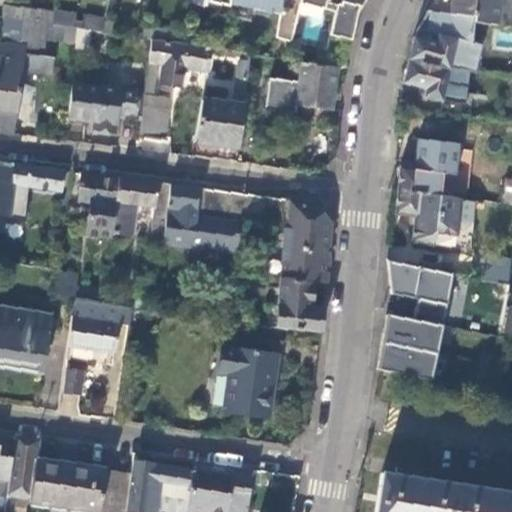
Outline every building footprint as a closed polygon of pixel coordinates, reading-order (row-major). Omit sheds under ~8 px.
[(107,0),(96,0),(93,17),(91,30),(102,31),(106,11),(107,0)] [(237,0),(253,3),(252,9),(279,13),(281,0),(237,0)] [(275,37),(288,39),(295,0),(330,6),(324,44),(317,42),(315,63),(337,66),(344,67),(354,21),(356,15),(363,0),(281,0),(279,13),(275,37)] [(431,0),(426,10),(474,17),(474,22),(497,26),(500,0),(431,0)] [(511,0),(500,0),(497,26),(511,27),(511,0)] [(1,17),(4,17),(48,23),(52,24),(53,14),(3,6),(1,17)] [(462,38),(472,33),(474,22),(474,17),(426,10),(416,29),(436,33),(435,40),(412,35),(410,48),(408,57),(458,69),(462,50),(453,48),(455,37),(462,38)] [(73,14),(54,11),(53,14),(52,24),(77,28),(81,28),(82,23),(71,21),(73,14)] [(83,16),(82,23),(81,28),(91,30),(93,17),(83,16)] [(4,17),(0,44),(0,131),(12,133),(21,69),(51,74),(54,57),(44,56),(48,23),(4,17)] [(182,43),(184,32),(163,29),(161,40),(182,43)] [(128,35),(102,31),(101,48),(126,51),(128,35)] [(161,40),(151,39),(144,96),(152,97),(157,66),(162,66),(159,86),(181,90),(184,69),(204,72),(207,48),(203,47),(182,43),(161,40)] [(249,54),(222,50),(207,48),(204,72),(203,77),(238,82),(246,83),(249,54)] [(469,89),(471,70),(458,69),(408,57),(405,69),(403,82),(425,86),(423,95),(442,99),(445,100),(467,102),(469,89)] [(315,63),(300,61),(298,81),(268,77),(264,109),(294,113),(296,104),(331,109),(333,92),(337,66),(315,63)] [(134,116),(137,93),(129,92),(130,84),(117,82),(116,90),(71,83),(67,118),(94,121),(93,128),(114,131),(117,113),(134,116)] [(244,98),(246,83),(238,82),(236,97),(244,98)] [(22,84),(18,120),(32,122),(36,86),(22,84)] [(467,102),(445,100),(444,111),(466,114),(472,114),(475,89),(469,89),(467,102)] [(199,100),(193,142),(238,147),(243,105),(199,100)] [(511,119),(511,104),(499,103),(498,118),(511,119)] [(142,109),(139,137),(163,140),(167,112),(142,109)] [(399,166),(397,189),(439,193),(441,171),(448,172),(454,173),(457,143),(419,138),(417,153),(415,168),(399,166)] [(2,162),(0,161),(0,215),(5,216),(9,184),(25,186),(28,166),(2,162)] [(44,168),(28,166),(25,186),(59,190),(62,170),(44,168)] [(441,171),(439,193),(440,193),(446,194),(448,172),(441,171)] [(101,175),(81,172),(78,197),(89,199),(87,217),(84,216),(82,231),(85,231),(84,238),(109,241),(110,236),(117,177),(101,175)] [(149,181),(117,177),(110,236),(133,239),(138,205),(154,207),(149,237),(154,237),(152,246),(160,247),(162,238),(169,184),(149,181)] [(182,185),(169,184),(162,238),(236,247),(238,219),(209,215),(193,213),(196,187),(182,185)] [(212,189),(196,187),(193,213),(209,215),(212,189)] [(212,189),(209,215),(238,219),(283,224),(284,225),(287,198),(212,189)] [(469,246),(476,198),(446,194),(440,193),(439,193),(397,189),(394,213),(410,215),(410,219),(413,220),(412,227),(410,239),(469,246)] [(283,257),(280,277),(313,282),(323,283),(326,254),(324,253),(324,249),(324,242),(327,242),(329,221),(314,202),(287,198),(284,225),(283,224),(280,256),(283,257)] [(510,268),(511,259),(487,256),(482,279),(508,284),(510,269),(510,268)] [(389,292),(416,298),(413,319),(442,324),(452,273),(387,260),(389,292)] [(75,274),(56,271),(54,294),(76,299),(101,303),(103,291),(74,285),(75,274)] [(274,327),(318,332),(321,310),(309,308),(313,282),(280,277),(274,327)] [(511,284),(508,284),(499,329),(511,331),(511,284)] [(76,299),(68,348),(114,354),(117,325),(127,326),(130,308),(101,303),(76,299)] [(132,308),(144,311),(145,302),(132,300),(132,308)] [(7,362),(43,368),(51,315),(0,306),(0,365),(7,366),(7,362)] [(413,319),(385,314),(380,341),(436,352),(442,324),(413,319)] [(430,380),(436,352),(380,341),(375,369),(380,370),(430,380)] [(221,409),(266,415),(271,383),(275,354),(230,347),(230,350),(220,348),(217,371),(226,372),(221,409)] [(65,370),(61,394),(79,397),(83,373),(65,370)] [(27,438),(17,437),(8,495),(15,496),(29,498),(29,504),(90,511),(98,511),(104,470),(105,468),(60,462),(36,459),(38,439),(27,438)] [(0,450),(0,478),(8,480),(12,453),(0,450)] [(153,463),(132,460),(130,473),(124,511),(184,511),(185,511),(191,470),(153,463)] [(104,470),(98,511),(124,511),(130,473),(104,470)] [(219,475),(191,470),(185,511),(189,511),(245,511),(250,480),(219,475)] [(511,511),(511,493),(498,491),(499,482),(446,474),(444,483),(382,474),(376,511),(511,511)] [(12,511),(15,496),(8,495),(6,495),(3,511),(12,511)]
